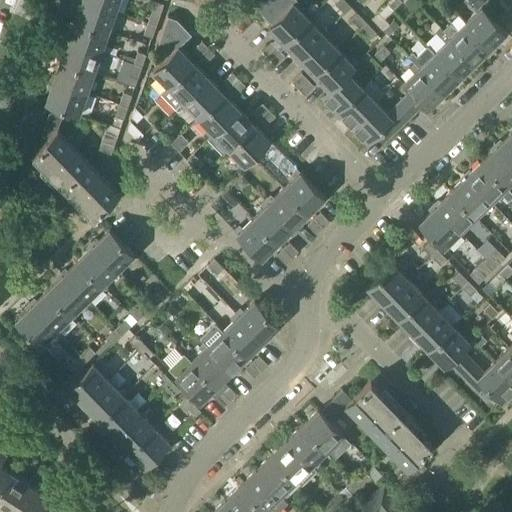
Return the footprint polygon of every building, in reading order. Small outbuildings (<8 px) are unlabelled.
[(108,31),(115,11),(83,0),(81,0),(74,20),(108,31)] [(83,0),(115,11),(118,0),(83,0)] [(283,43),(309,18),(295,2),(297,0),(296,0),(264,0),(257,3),(262,13),(261,13),(271,23),(268,26),(283,43)] [(390,0),(387,3),(394,10),(403,1),(401,0),(390,0)] [(407,0),(404,3),(413,12),(420,6),(414,0),(407,0)] [(506,32),(478,2),(477,2),(471,8),(475,12),(465,22),(490,47),(506,32)] [(384,19),(394,10),(387,3),(378,12),(384,19)] [(148,22),(156,25),(160,13),(152,10),(148,22)] [(360,29),(367,23),(358,14),(352,20),(360,29)] [(168,86),(193,62),(178,47),(192,34),(177,19),(168,16),(155,51),(164,60),(153,70),(168,86)] [(298,58),(324,33),(309,18),(283,43),(298,58)] [(399,25),(393,19),(383,29),(388,35),(399,25)] [(101,51),(108,31),(74,20),(67,40),(101,51)] [(152,38),(156,25),(148,22),(144,35),(152,38)] [(465,22),(458,29),(451,22),(443,30),(446,33),(474,62),(490,47),(465,22)] [(369,38),(375,31),(367,23),(360,29),(369,38)] [(313,74),(339,49),(324,33),(298,58),(313,74)] [(459,77),(474,62),(446,33),(441,38),(445,42),(434,52),(459,77)] [(93,71),(101,51),(67,40),(60,60),(93,71)] [(199,57),(209,48),(202,41),(193,50),(199,57)] [(269,57),(278,49),(271,42),(262,51),(269,57)] [(391,51),(388,49),(384,45),(375,54),(381,60),(391,51)] [(434,52),(427,45),(416,55),(412,51),(408,55),(415,63),(443,92),(459,77),(434,52)] [(209,48),(199,57),(205,63),(215,54),(209,48)] [(278,49),(269,57),(275,64),(284,55),(278,49)] [(347,71),(348,72),(355,65),(339,49),(313,74),(328,89),(328,90),(347,71)] [(142,65),(146,54),(138,52),(134,63),(142,65)] [(86,92),(93,71),(60,60),(53,80),(86,92)] [(184,102),(209,78),(193,62),(168,86),(160,93),(176,109),(183,102),(184,102)] [(138,78),(142,65),(134,63),(130,75),(138,78)] [(427,108),(443,92),(415,63),(410,68),(414,72),(403,83),(410,91),(423,103),(427,108)] [(363,87),(348,72),(347,71),(328,90),(328,89),(322,95),(337,111),(363,87)] [(232,72),(223,81),(229,88),(239,79),(232,72)] [(299,88),(307,79),(301,73),(292,81),(299,88)] [(184,102),(199,117),(223,93),(209,78),(184,102)] [(214,133),(239,109),(230,100),(245,85),(239,79),(229,88),(223,93),(199,117),(214,133)] [(307,79),(299,88),(305,94),(314,86),(307,79)] [(79,113),(86,92),(53,80),(46,101),(79,113)] [(352,127),(378,102),(363,87),(337,111),(352,127)] [(383,142),(423,103),(410,91),(388,113),(378,102),(352,127),(368,142),(376,135),(383,142)] [(122,93),(119,103),(128,106),(132,96),(122,93)] [(260,119),(269,110),(262,102),(253,112),(260,119)] [(115,115),(114,116),(123,119),(128,106),(119,103),(115,115)] [(134,114),(132,119),(136,124),(143,117),(135,109),(134,114)] [(214,133),(208,138),(223,154),(229,148),(254,124),(240,111),(239,109),(214,133)] [(269,110),(260,119),(265,124),(275,115),(269,110)] [(47,140),(58,129),(62,117),(49,113),(42,135),(47,140)] [(105,131),(118,135),(121,127),(108,123),(105,131)] [(254,124),(229,148),(244,164),(241,167),(241,168),(270,141),(254,124)] [(63,185),(89,161),(58,130),(58,129),(47,140),(32,154),(63,185)] [(102,140),(115,145),(118,135),(105,131),(102,140)] [(511,161),(511,131),(497,146),(511,161)] [(181,134),(171,144),(179,151),(189,142),(181,134)] [(111,154),(115,145),(102,140),(99,149),(111,154)] [(506,187),(511,180),(511,161),(497,146),(482,161),(506,187)] [(89,161),(63,185),(94,216),(119,193),(89,161)] [(491,202),(506,187),(482,161),(466,176),(491,202)] [(284,187),(308,212),(324,196),(300,171),(284,187)] [(475,217),(491,202),(466,176),(451,191),(475,217)] [(293,227),(308,212),(284,187),(268,202),(293,227)] [(236,201),(226,191),(222,195),(232,206),(236,201)] [(460,232),(475,217),(451,191),(435,206),(460,232)] [(277,242),(293,227),(268,202),(253,217),(277,242)] [(443,247),(444,247),(460,232),(435,206),(419,222),(443,247)] [(313,218),(322,227),(329,221),(320,211),(313,218)] [(261,258),(277,242),(253,217),(237,233),(261,258)] [(316,234),(322,227),(313,218),(307,224),(316,234)] [(411,243),(419,235),(411,226),(402,235),(411,243)] [(94,244),(118,269),(134,254),(110,229),(94,244)] [(431,257),(438,250),(429,241),(422,248),(431,257)] [(283,248),(292,257),(298,251),(289,242),(283,248)] [(103,284),(118,269),(94,244),(78,259),(103,284)] [(286,263),(292,257),(283,248),(277,254),(286,263)] [(489,255),(498,264),(504,258),(495,248),(489,255)] [(438,250),(431,257),(440,265),(447,258),(438,250)] [(491,271),(498,264),(489,255),(482,261),(491,271)] [(87,299),(103,284),(78,259),(63,274),(87,299)] [(217,274),(224,268),(215,259),(208,265),(217,274)] [(484,277),(491,271),(482,261),(475,267),(484,277)] [(383,303),(409,279),(393,263),(367,287),(383,303)] [(503,268),(499,272),(505,278),(511,271),(511,266),(509,263),(503,268)] [(478,283),(484,277),(475,267),(469,274),(478,283)] [(462,288),(468,281),(459,272),(453,279),(462,288)] [(499,272),(490,280),(496,287),(505,278),(499,272)] [(72,314),(87,299),(63,274),(47,289),(72,314)] [(398,319),(424,294),(409,279),(383,303),(398,319)] [(468,281),(462,288),(470,296),(477,290),(468,281)] [(57,330),(72,314),(47,289),(32,304),(57,330)] [(148,300),(154,307),(164,298),(157,292),(148,300)] [(413,334),(439,310),(424,294),(398,319),(413,334)] [(145,315),(154,307),(148,300),(139,309),(145,315)] [(263,340),(279,324),(254,300),(238,315),(263,340)] [(492,319),(499,312),(490,303),(483,309),(492,319)] [(40,345),(57,330),(32,304),(16,320),(40,345)] [(428,350),(454,325),(439,310),(413,334),(428,350)] [(247,355),(263,340),(238,315),(223,330),(247,355)] [(115,328),(122,335),(131,326),(124,320),(115,328)] [(461,349),(469,341),(454,325),(428,350),(444,366),(448,362),(448,361),(461,349)] [(113,343),(122,335),(115,328),(106,337),(113,343)] [(232,370),(247,355),(223,330),(207,345),(232,370)] [(139,350),(145,344),(136,336),(130,342),(139,350)] [(145,344),(139,350),(148,359),(154,353),(145,344)] [(216,385),(232,370),(207,345),(192,360),(216,385)] [(81,354),(87,361),(96,352),(90,346),(81,354)] [(511,380),(511,349),(509,346),(494,361),(511,380)] [(483,371),(461,349),(448,361),(448,362),(487,401),(494,394),(502,402),(511,392),(511,380),(494,361),(483,371)] [(191,361),(184,353),(169,368),(200,400),(216,385),(192,360),(191,361)] [(72,363),(78,369),(87,361),(81,354),(72,363)] [(253,361),(262,370),(268,364),(259,355),(253,361)] [(255,376),(262,370),(253,361),(246,367),(255,376)] [(84,403),(109,379),(93,363),(68,387),(84,403)] [(165,385),(171,379),(162,371),(156,377),(165,385)] [(99,419),(124,395),(109,379),(84,403),(99,419)] [(171,379),(165,385),(173,394),(179,388),(171,379)] [(432,444),(370,381),(352,399),(343,390),(326,406),(335,416),(346,405),(407,468),(398,477),(407,487),(427,468),(417,458),(432,444)] [(222,391),(231,400),(238,394),(228,385),(222,391)] [(224,407),(231,400),(222,391),(215,397),(224,407)] [(114,434),(139,410),(124,395),(99,419),(114,434)] [(195,417),(201,410),(193,402),(186,408),(195,417)] [(319,409),(302,424),(328,450),(338,440),(342,444),(348,439),(319,409)] [(129,450),(154,426),(139,410),(114,434),(129,450)] [(291,435),(287,439),(315,467),(320,463),(317,460),(328,450),(302,424),(291,435)] [(154,426),(129,450),(145,466),(170,442),(154,426)] [(287,439),(271,455),(297,481),(301,485),(316,470),(314,468),(315,467),(287,439)] [(6,455),(0,451),(0,484),(9,470),(0,464),(6,455)] [(286,491),(297,481),(271,455),(256,469),(285,499),(290,495),(286,491)] [(267,511),(277,511),(287,502),(285,499),(256,469),(240,484),(266,510),(267,511)] [(0,505),(8,511),(27,481),(9,470),(0,484),(0,505)] [(356,479),(361,485),(370,477),(365,471),(356,479)] [(352,494),(361,485),(356,479),(346,488),(352,494)] [(9,511),(33,511),(45,493),(27,481),(8,511),(9,511)] [(227,497),(225,499),(237,511),(267,511),(266,510),(240,484),(227,497)] [(405,511),(382,485),(355,508),(358,511),(405,511)] [(58,511),(63,505),(45,493),(33,511),(58,511)] [(332,500),(338,506),(345,500),(339,494),(332,500)] [(222,502),(211,511),(237,511),(225,499),(222,502)] [(327,511),(332,511),(338,506),(332,500),(324,508),(327,511)]
